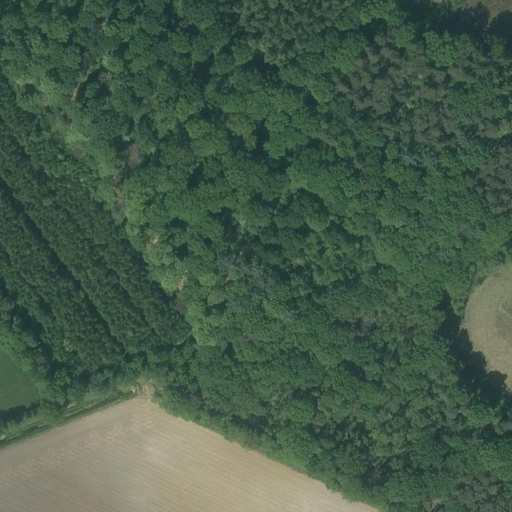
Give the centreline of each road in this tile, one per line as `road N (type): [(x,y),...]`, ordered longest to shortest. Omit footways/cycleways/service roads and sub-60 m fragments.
road 1 (track): [(212,0),(332,158),(343,176),(344,204),(277,270),(284,311),(144,376)]
road 2 (track): [(144,376),(425,511)]
road 3 (track): [(511,222),(284,311)]
road 4 (track): [(144,376),(0,435)]
